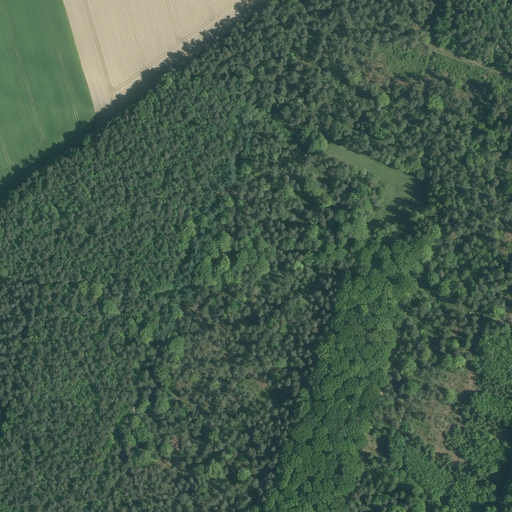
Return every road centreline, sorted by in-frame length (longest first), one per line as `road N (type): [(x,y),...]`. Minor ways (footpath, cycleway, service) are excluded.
road 1 (track): [(511,190),(418,246),(168,293)]
road 2 (track): [(0,204),(282,0)]
road 3 (track): [(88,511),(168,293)]
road 4 (track): [(511,79),(311,0)]
